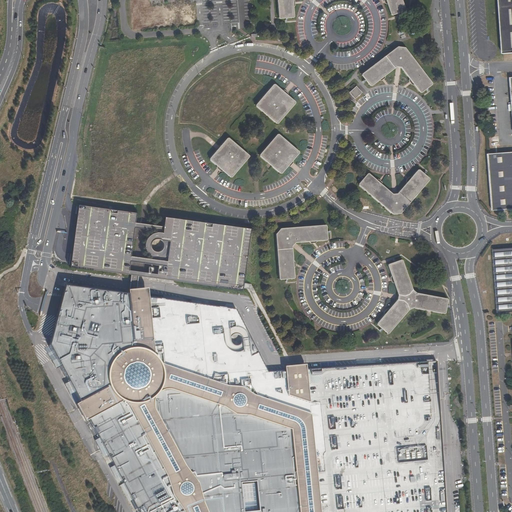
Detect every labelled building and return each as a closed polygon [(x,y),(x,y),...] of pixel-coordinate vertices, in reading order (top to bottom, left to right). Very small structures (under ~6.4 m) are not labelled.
[(148,0),(131,0),(133,28),(189,25),(187,0),(176,0),(177,5),(149,6),(148,0)] [(290,0),(276,0),(278,19),(292,17),(290,0)] [(384,0),(390,15),(404,11),(400,0),(384,0)] [(511,0),(500,0),(504,53),(511,52),(511,0)] [(418,91),(429,84),(402,47),(397,47),(360,74),(369,85),(395,66),(400,67),(418,91)] [(274,85),(255,105),(277,125),(296,106),(274,85)] [(356,87),(349,93),(354,99),(361,92),(356,87)] [(280,173),(299,153),(278,135),(259,156),(280,173)] [(248,156),(227,139),(208,160),(229,177),(248,156)] [(511,153),(489,155),(494,211),(511,209),(511,153)] [(429,180),(419,171),(418,170),(397,196),(391,196),(366,176),(359,185),(396,215),(400,215),(409,205),(409,202),(429,180)] [(136,214),(78,205),(77,210),(70,258),(70,264),(69,266),(133,276),(134,276),(241,291),(250,229),(164,217),(162,232),(153,234),(148,238),(144,246),(145,251),(149,256),(156,260),(130,256),(136,214)] [(289,245),(293,241),(325,237),(324,225),(276,231),(273,234),(278,280),(293,278),(289,245)] [(511,249),(496,251),(502,311),(511,310),(511,249)] [(392,329),(392,328),(409,309),(413,308),(443,314),(445,313),(447,300),(445,298),(418,294),(415,293),(413,292),(412,289),(401,260),(387,265),(396,295),(396,297),(396,300),(395,303),(376,325),(387,335),(392,329)] [(137,511),(445,511),(436,361),(430,362),(388,364),(268,374),(236,310),(140,297),(65,287),(63,292),(59,309),(49,347),(137,511)]
